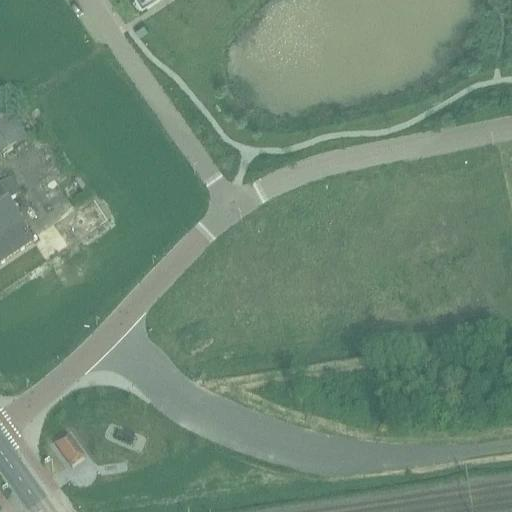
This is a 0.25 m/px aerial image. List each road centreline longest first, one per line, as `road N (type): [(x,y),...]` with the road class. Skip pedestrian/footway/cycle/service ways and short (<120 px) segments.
road 1 (unclassified): [(511,445),(411,458),(247,437),(205,417),(111,332)]
road 2 (residential): [(511,127),(333,163),(234,210)]
road 3 (residential): [(85,0),(234,210)]
road 4 (residential): [(234,210),(111,332)]
road 5 (residential): [(111,332),(0,434)]
